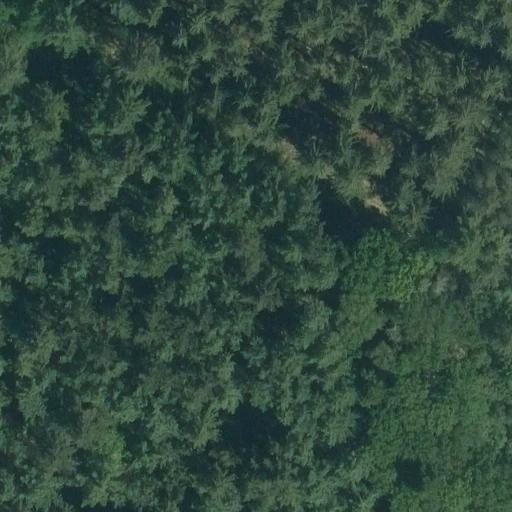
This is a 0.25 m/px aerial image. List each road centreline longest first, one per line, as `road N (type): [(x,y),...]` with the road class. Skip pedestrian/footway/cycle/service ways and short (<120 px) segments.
road 1 (track): [(511,274),(7,0)]
road 2 (track): [(432,229),(511,90)]
